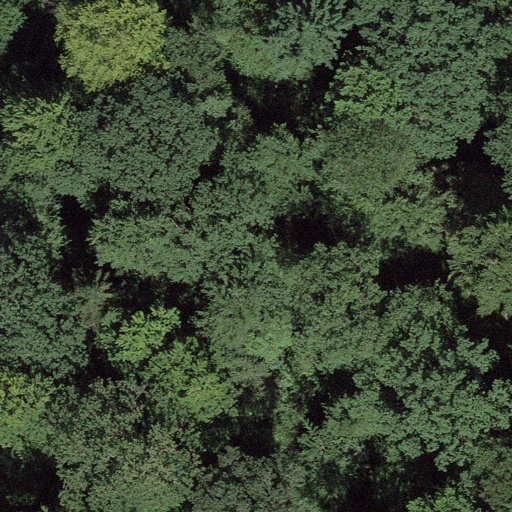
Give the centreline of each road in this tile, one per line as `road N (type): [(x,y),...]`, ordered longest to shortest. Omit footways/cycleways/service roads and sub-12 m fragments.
road 1 (track): [(336,0),(511,321)]
road 2 (track): [(70,0),(0,137)]
